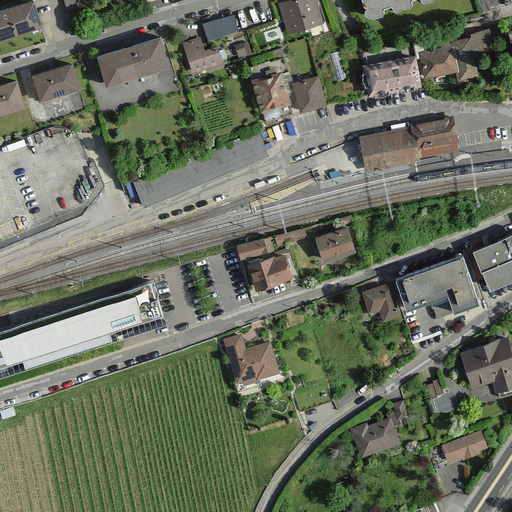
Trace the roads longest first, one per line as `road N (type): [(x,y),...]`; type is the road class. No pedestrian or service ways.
road 1 (residential): [(511,212),(373,273),(0,397)]
road 2 (residential): [(511,116),(454,113),(346,132),(137,219),(0,264)]
road 3 (residential): [(263,511),(293,462),(339,419),(511,302)]
road 4 (residential): [(0,68),(224,0)]
